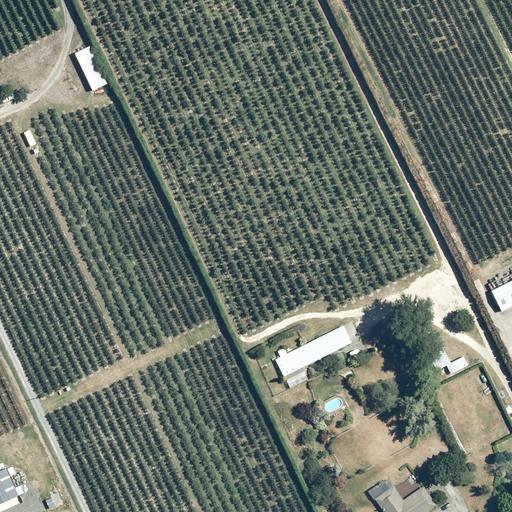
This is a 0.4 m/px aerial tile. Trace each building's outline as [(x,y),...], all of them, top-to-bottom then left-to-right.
[(84,48),(74,53),(92,90),(102,85),(84,48)] [(511,305),(511,279),(491,290),(501,311),(511,305)] [(351,342),(342,325),(286,354),(283,347),(276,351),(279,357),(275,359),(290,388),(308,379),(302,367),(351,342)] [(463,355),(450,362),(440,342),(425,350),(435,370),(446,364),(451,373),(468,365),(463,355)] [(403,498),(393,485),(374,498),(384,511),(383,511),(423,511),(436,504),(423,484),(403,498)]
